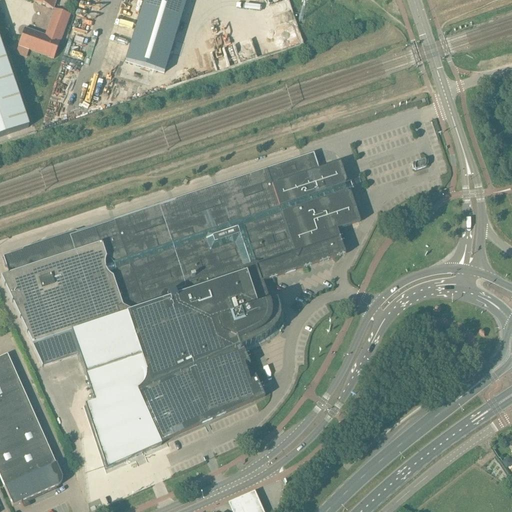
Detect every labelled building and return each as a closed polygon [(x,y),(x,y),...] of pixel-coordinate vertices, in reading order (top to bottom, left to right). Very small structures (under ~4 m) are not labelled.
[(56,0),(35,0),(34,3),(53,10),(56,0)] [(144,0),(125,62),(164,74),(186,0),(144,0)] [(270,8),(273,16),(286,11),(283,3),(270,8)] [(70,16),(56,11),(47,37),(25,29),(18,47),(16,54),(26,57),(29,51),(53,60),(70,16)] [(0,43),(0,138),(29,128),(0,43)] [(9,276),(1,279),(42,368),(78,356),(94,403),(85,406),(106,471),(161,446),(161,445),(265,398),(257,380),(251,382),(245,364),(249,363),(244,351),(251,348),(255,345),(260,343),(265,340),(269,337),(274,334),(277,329),(278,327),(280,324),(281,319),(280,313),(279,308),(277,302),(270,304),(263,283),(345,256),(337,231),(360,223),(350,195),(347,194),(344,187),(346,183),(340,164),(319,171),(314,155),(301,159),(3,258),(9,276)] [(427,167),(425,161),(423,162),(413,165),(416,171),(427,167)] [(61,477),(7,355),(0,358),(0,479),(13,508),(21,504),(56,488),(58,488),(59,487),(60,486),(61,485),(62,484),(62,482),(62,481),(62,480),(62,478),(61,477)] [(145,476),(123,486),(132,506),(160,493),(155,480),(149,483),(145,476)] [(263,511),(254,491),(229,502),(232,511),(263,511)]
